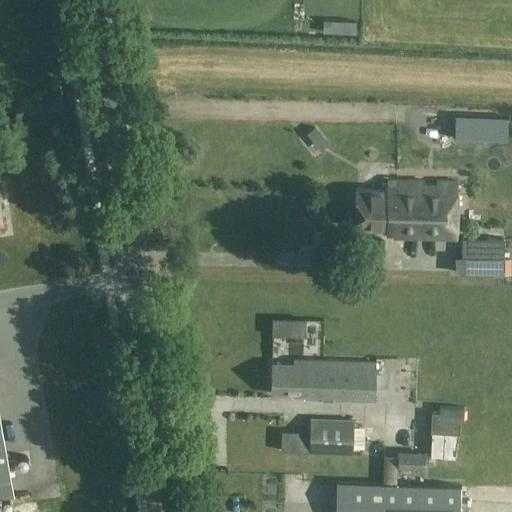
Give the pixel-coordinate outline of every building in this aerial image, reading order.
[(454,138),(507,141),(508,118),(455,115),(454,138)] [(457,239),(458,203),(458,180),(387,179),(387,189),(355,189),(355,227),(394,227),(394,238),(457,239)] [(365,239),(364,256),(383,258),(384,240),(365,239)] [(487,239),(487,256),(504,257),(504,239),(487,239)] [(503,258),(456,258),(456,273),(503,274),(503,258)] [(293,363),(272,362),(271,394),(291,394),(291,398),(374,401),(375,362),(294,359),(293,363)] [(376,389),(389,389),(389,363),(376,363),(376,389)] [(310,418),(308,452),(351,454),(353,419),(310,418)] [(0,491),(10,490),(11,489),(8,469),(14,468),(13,457),(6,458),(0,420),(0,491)] [(399,452),(398,469),(424,470),(425,453),(399,452)] [(16,460),(16,461),(16,462),(17,463),(17,464),(18,465),(19,466),(20,466),(21,467),(22,467),(24,467),(25,466),(26,466),(27,465),(27,464),(28,463),(28,462),(28,461),(28,460),(28,459),(28,458),(27,457),(26,456),(25,455),(24,455),(23,455),(22,455),(21,455),(20,455),(19,456),(18,457),(17,458),(17,459),(16,460)] [(335,511),(459,511),(461,487),(401,485),(401,483),(336,481),(335,511)]
